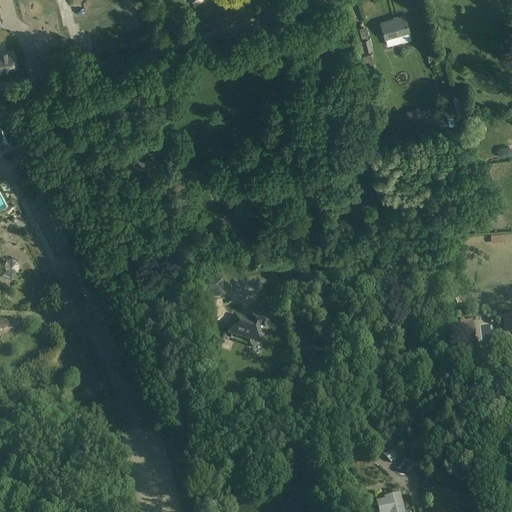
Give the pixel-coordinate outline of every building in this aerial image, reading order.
[(380,23),(387,46),(412,39),(405,15),(380,23)] [(356,41),(359,53),(373,50),(370,38),(356,41)] [(14,53),(4,54),(0,54),(0,71),(16,69),(14,53)] [(363,56),(367,72),(375,70),(371,54),(363,56)] [(113,147),(132,166),(150,148),(132,130),(113,147)] [(340,176),(350,199),(360,195),(351,172),(340,176)] [(76,272),(69,275),(74,287),(81,284),(76,272)] [(201,286),(203,299),(222,296),(220,283),(201,286)] [(229,333),(250,340),(250,339),(260,342),(260,343),(267,322),(256,318),(255,324),(234,317),(229,333)] [(468,332),(480,329),(478,318),(466,321),(468,332)] [(390,448),(383,455),(387,459),(390,463),(392,461),(393,462),(394,460),(399,456),(397,454),(390,448)] [(376,503),(378,511),(403,511),(400,498),(400,497),(399,495),(385,498),(386,501),(376,504),(376,503)]
